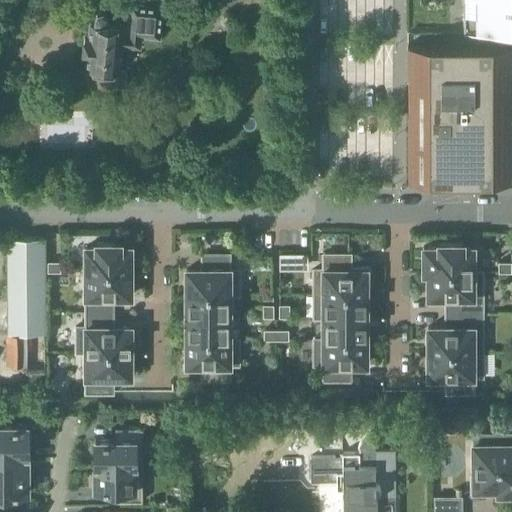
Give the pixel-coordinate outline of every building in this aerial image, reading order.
[(511,32),(510,0),(462,0),(463,32),(511,32)] [(106,82),(125,84),(126,71),(118,70),(120,44),(128,45),(129,34),(158,37),(161,7),(131,4),(129,27),(107,25),(107,19),(106,15),(101,12),(96,14),(94,18),(94,23),(90,23),(89,35),(84,35),(82,56),(87,57),(86,69),(96,70),(106,82)] [(511,45),(424,45),(407,45),(407,181),(511,181),(511,45)] [(44,333),(46,333),(45,237),(9,237),(5,237),(6,353),(6,365),(25,364),(25,333),(44,333)] [(85,247),(85,272),(130,272),(130,247),(119,247),(119,243),(96,243),(96,247),(85,247)] [(423,247),(423,272),(482,272),(482,271),(472,271),(472,247),(461,247),(461,243),(438,243),(438,247),(423,247)] [(186,283),(186,294),(238,294),(238,269),(228,269),(228,254),(202,254),(202,269),(186,269),(186,273),(185,273),(185,283),(186,283)] [(313,269),(313,294),(365,294),(365,283),(368,283),(368,267),(352,267),(352,269),(349,269),(349,254),(322,254),(322,269),(313,269)] [(47,271),(59,271),(59,261),(47,261),(47,271)] [(498,272),(510,272),(510,262),(498,262),(498,272)] [(85,272),(85,311),(111,311),(111,296),(130,296),(130,292),(130,282),(130,272),(85,272)] [(445,297),(445,311),(482,311),(482,272),(423,272),(427,272),(427,282),(426,282),(427,292),(427,296),(445,297)] [(186,294),(186,317),(228,317),(228,295),(238,295),(238,294),(186,294)] [(313,294),(313,317),(365,317),(365,294),(313,294)] [(262,304),(262,317),(272,317),(272,304),(262,304)] [(278,304),(278,317),(288,317),(288,304),(278,304)] [(75,326),(75,351),(130,351),(130,326),(112,326),(111,311),(85,311),(85,326),(75,326)] [(427,341),(427,351),(482,351),(482,311),(445,311),(445,327),(427,326),(427,330),(426,330),(426,341),(427,341)] [(186,317),(186,339),(238,339),(238,338),(228,338),(228,317),(186,317)] [(313,338),(313,339),(365,339),(365,317),(313,317),(322,317),(322,338),(313,338)] [(263,329),(263,339),(287,339),(287,329),(263,329)] [(238,339),(186,339),(186,350),(183,350),(183,366),(199,366),(199,364),(202,364),(202,379),(228,379),(228,364),(238,364),(238,339)] [(365,339),(313,339),(313,364),(322,364),(322,380),(349,379),(349,364),(365,364),(365,360),(366,360),(366,350),(365,350),(365,339)] [(130,351),(75,351),(75,352),(85,352),(85,391),(111,391),(112,376),(130,376),(130,372),(130,362),(130,351)] [(482,351),(427,351),(427,362),(426,362),(426,372),(427,372),(427,376),(445,376),(445,391),(472,391),(472,376),(482,376),(482,351)] [(45,372),(31,373),(31,381),(45,381),(45,372)] [(0,424),(0,458),(26,459),(27,424),(0,424)] [(94,439),(94,465),(141,465),(141,427),(114,427),(114,439),(94,439)] [(511,433),(497,434),(497,492),(511,492),(511,433)] [(497,492),(497,434),(472,434),(472,475),(470,475),(470,491),(487,491),(487,486),(496,486),(497,492)] [(374,480),(374,464),(374,455),(374,453),(374,450),(374,448),(374,445),(372,442),(369,440),(366,440),(363,440),(360,442),(358,445),(357,448),(357,452),(341,452),(341,456),(309,456),(310,470),(310,481),(342,481),(342,489),(342,511),(343,511),(344,511),(343,511),(394,511),(395,508),(390,508),(390,497),(390,496),(374,496),(374,490),(376,489),(377,489),(378,488),(379,487),(379,486),(379,484),(379,483),(379,482),(378,481),(377,480),(376,480),(374,480)] [(26,459),(0,458),(0,493),(12,493),(26,493),(26,459)] [(141,465),(94,465),(94,489),(114,489),(114,501),(141,501),(141,499),(141,465)] [(433,497),(433,511),(460,511),(460,497),(433,497)]
